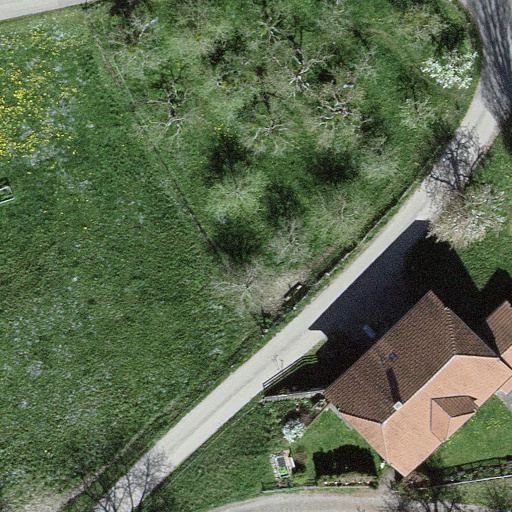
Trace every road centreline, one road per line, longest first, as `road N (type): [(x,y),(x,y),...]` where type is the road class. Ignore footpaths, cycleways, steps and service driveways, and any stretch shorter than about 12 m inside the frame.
road 1 (track): [(511,60),(457,159),(400,235),(117,511)]
road 2 (track): [(255,511),(284,503),(387,511)]
